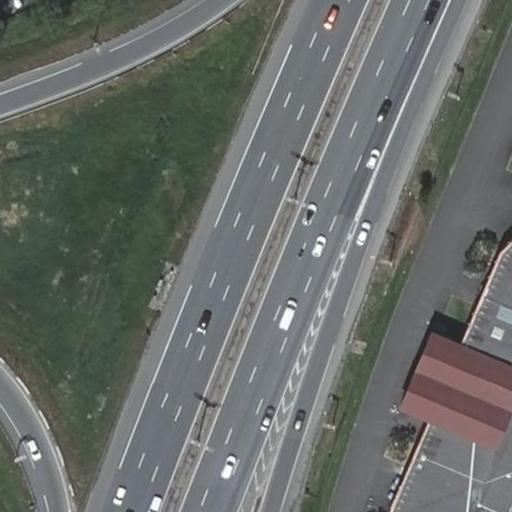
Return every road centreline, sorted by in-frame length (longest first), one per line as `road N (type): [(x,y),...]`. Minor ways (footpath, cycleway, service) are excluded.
road 1 (motorway): [(211,511),(421,0)]
road 2 (motorway): [(340,0),(260,181),(133,511)]
road 3 (motorway): [(269,511),(367,219),(459,0)]
road 4 (motorway): [(220,0),(114,60),(0,104)]
road 5 (motorway): [(0,386),(22,412),(59,511)]
